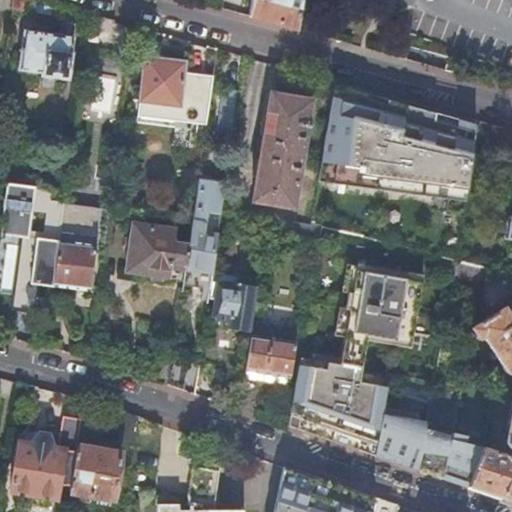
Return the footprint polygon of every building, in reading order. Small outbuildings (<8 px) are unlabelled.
[(52,3),(39,0),(14,0),(13,8),(30,11),(50,14),(52,3)] [(301,0),(250,0),(246,15),(298,29),(301,0)] [(24,31),(19,71),(38,73),(40,77),(67,80),(72,37),(24,31)] [(136,116),(175,121),(182,62),(143,57),(136,116)] [(221,123),(218,144),(219,148),(229,149),(237,91),(223,89),(218,122),(221,123)] [(270,94),(253,201),(293,208),(310,100),(270,94)] [(511,130),(475,120),(471,151),(511,162),(511,130)] [(225,179),(197,175),(195,194),(222,198),(225,179)] [(7,186),(1,233),(13,235),(12,236),(21,237),(15,281),(38,284),(53,286),(53,285),(63,204),(63,203),(49,201),(50,191),(19,187),(19,188),(7,186)] [(195,194),(191,223),(187,246),(185,266),(212,270),(217,233),(205,231),(207,213),(220,215),(222,198),(195,194)] [(100,209),(63,204),(53,285),(90,290),(95,246),(100,209)] [(108,210),(100,209),(95,246),(104,247),(108,210)] [(220,215),(207,213),(205,231),(217,233),(219,219),(220,215)] [(321,225),(311,223),(293,219),(290,235),(318,241),(321,225)] [(169,264),(185,266),(187,246),(172,244),(174,231),(133,224),(127,269),(146,272),(145,277),(149,281),(161,283),(167,279),(169,264)] [(487,267),(458,260),(452,291),(481,297),(487,267)] [(385,399),(387,386),(359,380),(361,371),(367,339),(411,347),(425,274),(359,261),(358,265),(353,291),(349,291),(346,308),(350,309),(345,334),(339,364),(327,360),(327,361),(326,368),(296,362),(285,424),(374,455),(385,399)] [(353,291),(358,265),(349,263),(343,289),(349,291),(353,291)] [(214,297),(212,309),(216,310),(215,317),(229,319),(228,326),(247,329),(253,286),(235,284),(237,271),(222,269),(218,298),(214,297)] [(38,284),(15,281),(14,294),(12,309),(34,312),(38,284)] [(350,309),(346,308),(340,307),(335,332),(345,334),(350,309)] [(511,319),(504,307),(471,326),(479,339),(484,336),(507,373),(511,369),(511,319)] [(296,330),(252,323),(239,408),(255,414),(262,372),(289,376),(296,330)] [(168,384),(172,353),(156,350),(152,378),(168,384)] [(189,355),(172,353),(168,384),(184,390),(189,355)] [(326,368),(327,361),(325,361),(326,360),(297,355),(296,362),(326,368)] [(215,364),(199,361),(195,393),(210,398),(215,364)] [(507,383),(464,374),(459,401),(455,418),(442,478),(511,501),(511,413),(507,443),(511,448),(511,455),(483,446),(492,408),(501,411),(507,383)] [(385,399),(374,455),(442,478),(455,396),(431,390),(431,389),(388,381),(387,386),(385,399)] [(138,416),(123,411),(118,438),(123,441),(134,443),(138,416)] [(19,443),(12,488),(57,496),(64,450),(50,448),(51,441),(47,434),(40,432),(35,437),(34,445),(19,443)] [(76,445),(68,491),(72,491),(71,497),(87,500),(88,494),(114,498),(121,452),(76,445)] [(192,462),(190,481),(217,485),(219,466),(192,462)] [(371,511),(375,497),(284,466),(273,511),(371,511)] [(242,511),(243,511),(215,510),(215,500),(217,485),(190,481),(187,505),(201,507),(201,510),(179,510),(179,504),(157,504),(157,511),(242,511)] [(371,511),(420,511),(375,497),(371,511)]
